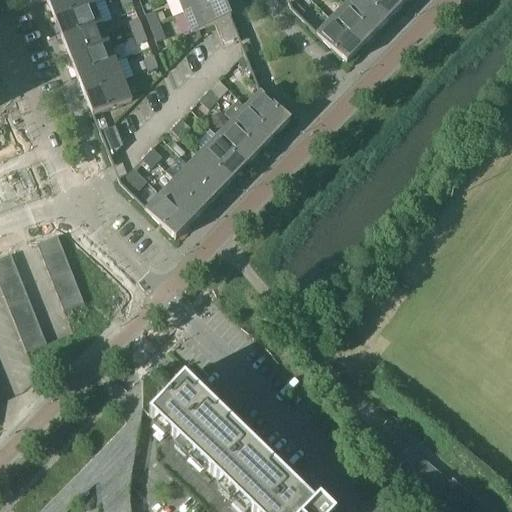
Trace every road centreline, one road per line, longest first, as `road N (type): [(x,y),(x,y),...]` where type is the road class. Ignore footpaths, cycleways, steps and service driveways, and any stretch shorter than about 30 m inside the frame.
road 1 (residential): [(160,297),(450,0)]
road 2 (residential): [(0,461),(160,297)]
road 3 (residential): [(72,201),(0,13)]
road 4 (residential): [(160,297),(72,201)]
